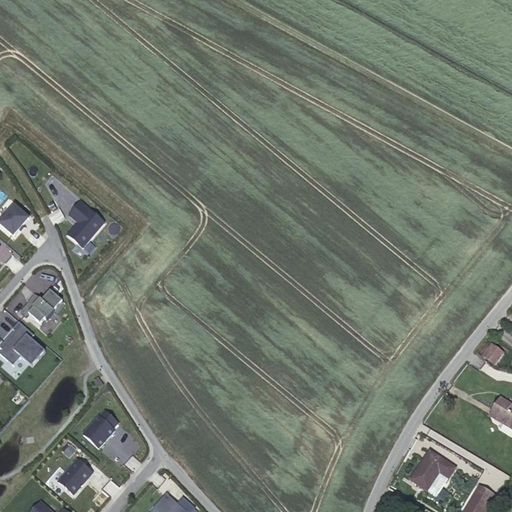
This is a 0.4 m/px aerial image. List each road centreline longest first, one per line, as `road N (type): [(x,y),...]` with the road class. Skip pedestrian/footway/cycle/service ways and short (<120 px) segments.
road 1 (track): [(511,153),(232,0)]
road 2 (residential): [(162,453),(97,366),(57,269),(42,265),(0,307)]
road 3 (residential): [(367,511),(420,402),(511,284)]
